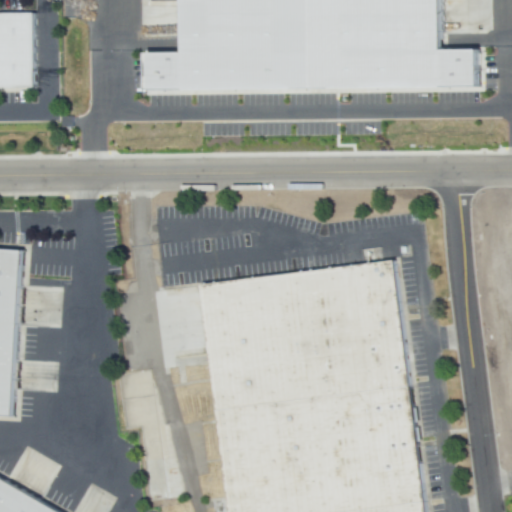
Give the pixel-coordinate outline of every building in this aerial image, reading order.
[(183,0),(184,52),(148,53),(148,90),(480,87),(479,49),(442,49),(441,0),(183,0)] [(0,86),(0,13),(39,13),(40,86),(0,86)] [(0,245),(24,247),(16,411),(0,410),(0,245)] [(234,511),(204,282),(388,261),(418,511),(234,511)] [(0,511),(0,477),(61,511),(0,511)]
